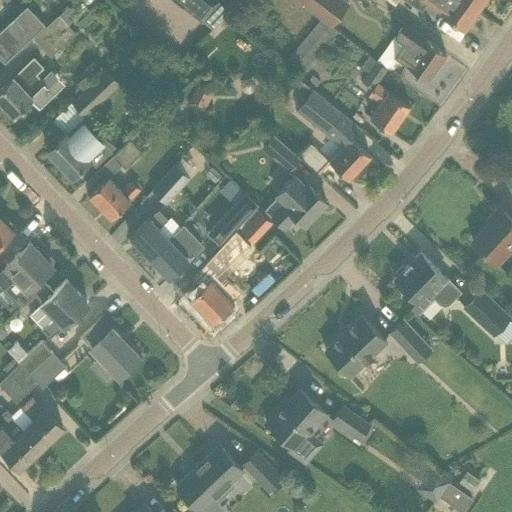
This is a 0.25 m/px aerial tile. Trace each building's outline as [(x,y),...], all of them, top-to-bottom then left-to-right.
[(179,0),(215,28),(229,10),(216,0),(179,0)] [(297,0),(321,19),(330,25),(349,2),(346,0),(297,0)] [(425,0),(464,27),(478,8),(466,0),(425,0)] [(466,0),(478,8),(483,0),(466,0)] [(0,53),(6,60),(44,24),(27,6),(0,31),(0,53)] [(33,38),(50,56),(76,32),(63,18),(72,11),(68,6),(33,38)] [(427,79),(445,53),(426,39),(427,38),(405,23),(396,35),(394,34),(375,60),(387,68),(395,74),(404,62),(427,79)] [(8,80),(0,87),(0,100),(14,115),(28,101),(30,99),(32,97),(39,104),(54,91),(41,78),(37,73),(44,66),(34,56),(21,67),(13,75),(8,80)] [(387,68),(375,60),(362,80),(373,88),(387,68)] [(80,93),(94,107),(120,83),(107,68),(80,93)] [(87,73),(76,84),(82,90),(94,80),(87,73)] [(203,111),(213,89),(197,82),(187,104),(203,111)] [(391,131),(409,105),(377,83),(369,95),(381,103),(371,117),(391,131)] [(329,135),(317,148),(348,178),(370,155),(351,137),(360,127),(346,113),(315,89),(297,110),(329,135)] [(90,160),(95,165),(112,149),(81,117),(47,150),(72,176),(90,160)] [(300,156),(275,134),(264,147),(289,169),(300,156)] [(114,154),(126,166),(142,151),(131,139),(114,154)] [(166,202),(189,177),(174,163),(151,188),(166,202)] [(284,227),(295,215),(304,224),(326,201),(307,183),(305,185),(294,174),(276,193),(277,195),(264,209),(284,227)] [(89,194),(111,217),(140,189),(132,181),(122,190),(108,175),(89,194)] [(245,192),(207,233),(213,239),(220,245),(228,237),(258,204),(245,192)] [(490,220),(472,239),(497,263),(509,250),(505,246),(511,238),(511,219),(498,206),(487,218),(490,220)] [(129,236),(149,257),(169,237),(158,226),(167,217),(158,208),(129,236)] [(253,240),(271,220),(260,210),(242,229),(253,240)] [(0,240),(15,226),(5,215),(1,219),(0,217),(0,240)] [(169,278),(204,244),(184,223),(169,237),(149,257),(169,278)] [(4,285),(24,305),(46,283),(39,276),(52,264),(50,263),(53,259),(44,249),(39,251),(30,241),(0,269),(0,283),(3,286),(4,285)] [(203,269),(210,278),(189,298),(212,322),(233,302),(219,287),(232,275),(224,266),(230,259),(222,250),(203,269)] [(459,291),(434,265),(420,251),(405,267),(402,265),(394,273),(396,275),(394,277),(407,290),(402,294),(419,311),(434,295),(440,301),(444,303),(447,301),(459,291)] [(63,325),(88,302),(66,279),(41,302),(42,303),(30,314),(42,327),(41,329),(49,337),(63,325)] [(467,306),(495,331),(507,318),(479,292),(467,306)] [(349,375),(386,340),(361,314),(324,348),(349,375)] [(101,316),(81,335),(119,375),(139,355),(101,316)] [(402,320),(389,332),(416,361),(430,349),(402,320)] [(29,373),(52,352),(41,340),(18,361),(20,364),(29,373)] [(52,352),(29,373),(37,382),(42,387),(65,366),(52,352)] [(37,382),(29,373),(20,364),(0,382),(0,384),(16,401),(37,382)] [(295,447),(326,412),(299,388),(283,407),(280,404),(265,421),(295,447)] [(32,419),(23,428),(41,446),(63,426),(33,394),(20,406),(32,419)] [(342,405),(333,419),(359,438),(368,424),(342,405)] [(0,446),(19,467),(41,446),(23,428),(14,437),(2,424),(0,425),(0,446)] [(219,444),(176,485),(189,500),(198,509),(200,510),(213,497),(218,502),(236,484),(231,479),(242,469),(233,458),(219,444)] [(266,460),(252,474),(269,491),(282,477),(266,460)] [(439,501),(443,494),(467,511),(478,496),(434,465),(418,486),(439,501)] [(152,511),(145,503),(135,511),(176,511),(172,508),(168,511),(152,511)]
